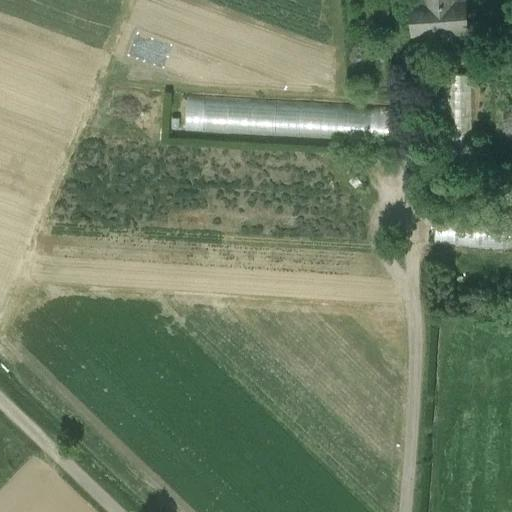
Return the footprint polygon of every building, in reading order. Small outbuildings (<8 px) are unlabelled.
[(423,0),(424,5),(411,7),(413,36),(470,31),(466,0),(423,0)] [(470,76),(449,76),(449,137),(470,137),(470,76)] [(392,107),(350,105),(187,96),(184,132),(391,144),(392,107)] [(172,118),(171,129),(179,129),(180,118),(172,118)] [(452,223),(438,223),(438,241),(453,241),(452,223)]
